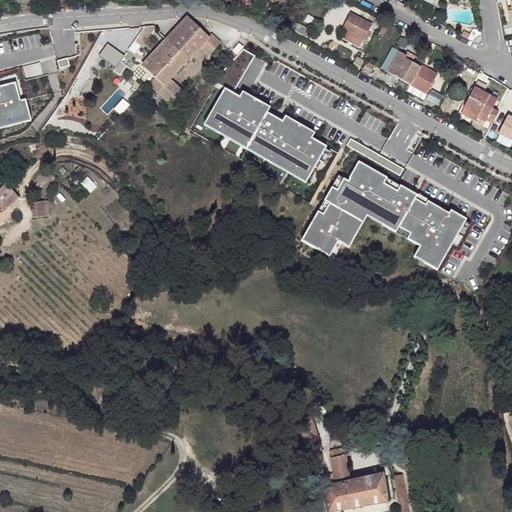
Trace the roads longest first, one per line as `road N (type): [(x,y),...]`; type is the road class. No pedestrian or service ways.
road 1 (unclassified): [(511,345),(504,354),(451,296),(415,288),(330,290),(252,243),(200,275),(177,272),(156,258),(121,192),(86,157),(55,157),(21,184)]
road 2 (unclassified): [(511,164),(208,12),(0,25)]
road 3 (residential): [(374,0),(480,58),(493,42)]
